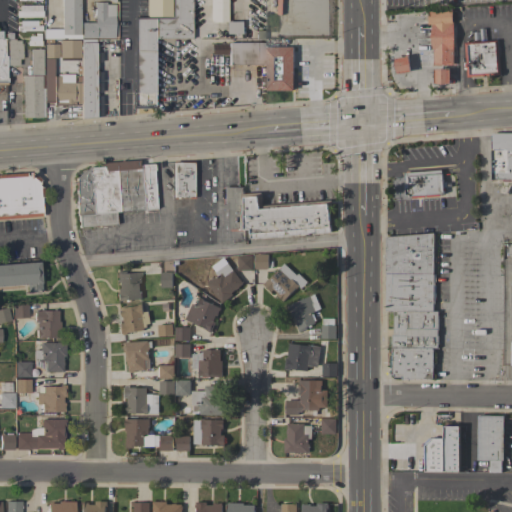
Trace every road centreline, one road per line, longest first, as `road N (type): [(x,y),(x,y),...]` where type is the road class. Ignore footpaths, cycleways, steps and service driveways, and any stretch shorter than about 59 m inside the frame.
road 1 (residential): [(0,471),(365,475)]
road 2 (residential): [(96,474),(94,332),(62,233),(56,148)]
road 3 (secondary): [(364,511),(363,216)]
road 4 (secondary): [(0,153),(269,131)]
road 5 (residential): [(256,475),(256,332)]
